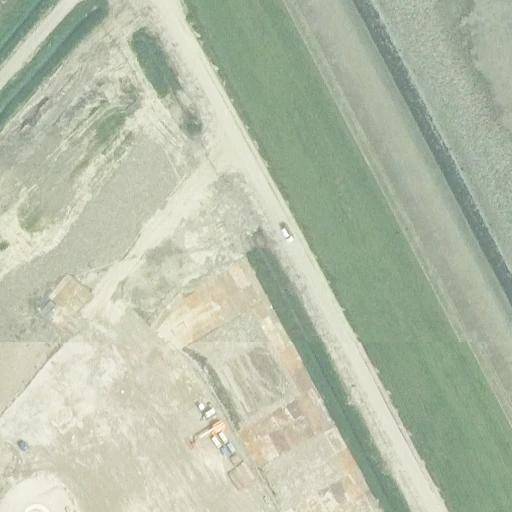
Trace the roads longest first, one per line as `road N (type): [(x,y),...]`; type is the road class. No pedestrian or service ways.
road 1 (unclassified): [(425,511),(156,0)]
road 2 (track): [(62,344),(233,140)]
